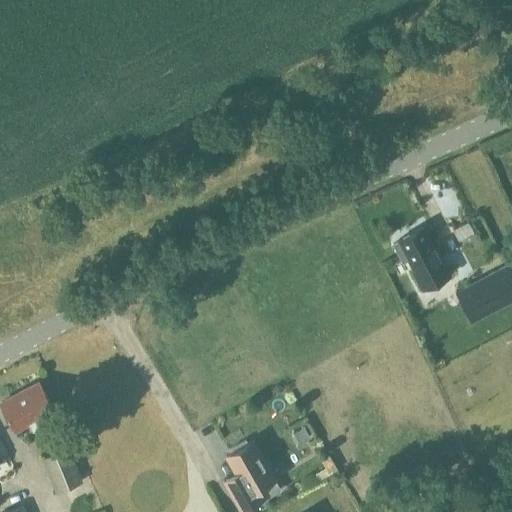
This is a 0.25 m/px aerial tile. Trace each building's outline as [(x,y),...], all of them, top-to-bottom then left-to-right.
[(468,221),(453,229),(459,241),(474,233),(468,221)] [(412,270),(422,289),(450,275),(434,245),(439,243),(435,235),(430,237),(425,227),(400,240),(401,241),(394,245),(402,261),(409,258),(414,269),(412,270)] [(471,284),(457,292),(463,304),(470,317),(484,309),(502,300),(511,294),(511,273),(508,265),(490,275),(471,284)] [(40,383),(2,402),(16,430),(30,422),(34,430),(57,418),(54,411),(40,383)] [(232,453),(227,456),(241,480),(229,488),(243,511),(264,500),(258,490),(276,480),(254,441),(248,444),(246,440),(230,450),(232,453)] [(83,481),(69,447),(42,457),(55,491),(83,481)] [(422,462),(402,474),(409,485),(429,473),(422,462)]
